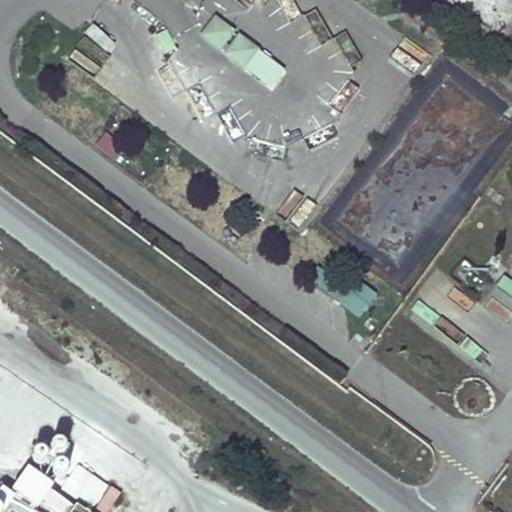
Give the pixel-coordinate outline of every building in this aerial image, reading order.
[(448,0),(464,10),(470,0),(448,0)] [(216,17),(204,33),(220,45),(232,30),(216,17)] [(101,73),(116,43),(91,30),(76,60),(101,73)] [(240,36),(228,52),(243,64),(256,48),(240,36)] [(411,78),(426,61),(405,43),(390,61),(411,78)] [(288,203),(315,211),(322,186),(295,179),(288,203)] [(278,208),(271,218),(294,233),(301,224),(278,208)] [(376,296),(351,276),(344,285),(318,265),(310,275),(362,315),(376,296)] [(428,315),(420,326),(442,341),(449,331),(428,315)] [(62,493),(92,511),(106,490),(77,471),(62,493)]
